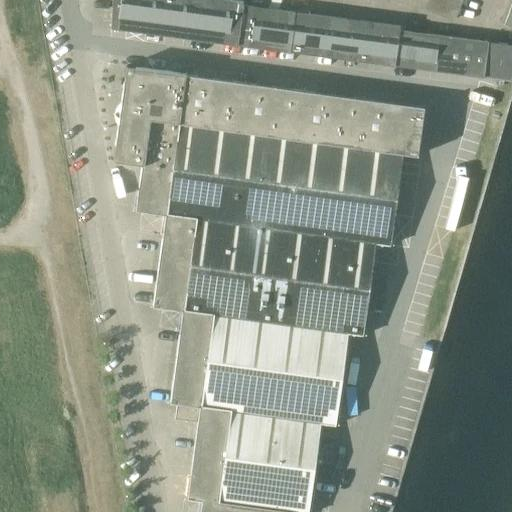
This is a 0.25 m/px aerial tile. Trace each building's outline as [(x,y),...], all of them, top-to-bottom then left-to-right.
[(112,0),(111,28),(483,77),(488,41),(399,30),(399,25),(280,9),(271,8),(243,5),(243,1),(239,0),(112,0)] [(274,0),(271,8),(280,9),(283,0),(416,0),(415,5),(454,19),(460,0),(274,0)] [(511,0),(503,24),(511,27),(511,0)] [(511,44),(488,41),(483,77),(511,80),(511,44)] [(125,65),(112,160),(141,164),(135,210),(165,215),(152,307),(182,311),(169,403),(177,404),(175,419),(189,420),(197,422),(186,499),(201,501),(199,511),(307,511),(320,423),(335,425),(347,333),(362,335),(375,243),(390,246),(402,153),(417,155),(424,107),(185,74),(185,73),(125,65)]
